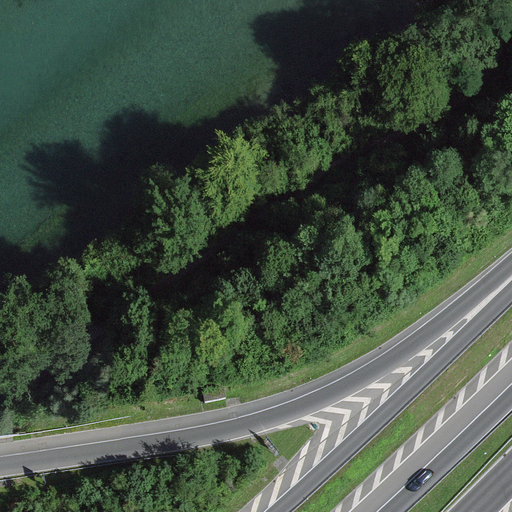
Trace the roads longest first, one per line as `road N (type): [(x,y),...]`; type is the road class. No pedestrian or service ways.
road 1 (track): [(511,15),(440,116),(319,171),(0,397)]
road 2 (motorway): [(511,267),(394,358),(313,402),(222,431),(0,466)]
road 3 (motorway): [(511,290),(274,511)]
road 4 (motorway): [(511,398),(390,511)]
